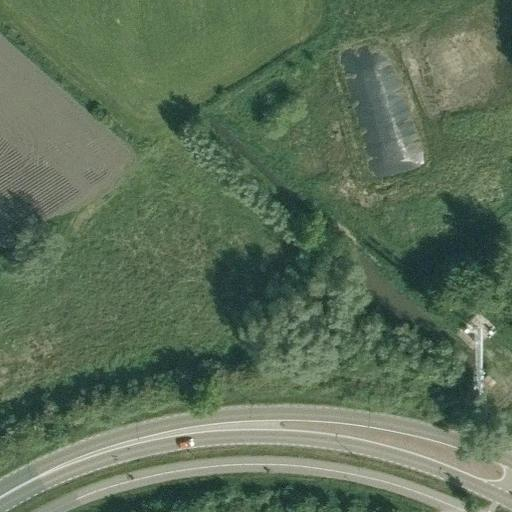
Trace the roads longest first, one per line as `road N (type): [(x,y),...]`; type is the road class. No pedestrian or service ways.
road 1 (tertiary): [(511,462),(408,427),(289,414),(216,418),(103,450)]
road 2 (tertiary): [(103,450),(232,434),(312,438),(387,453),(510,501)]
